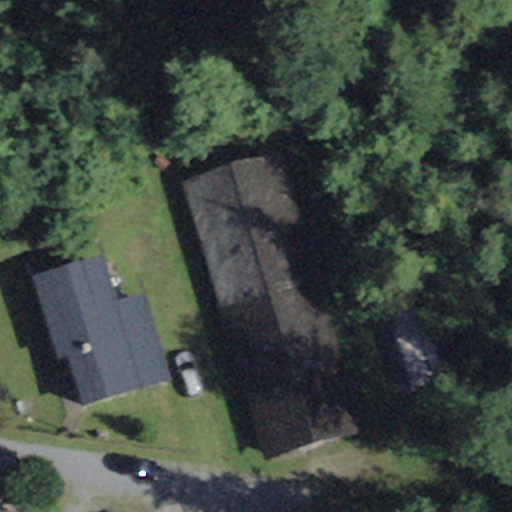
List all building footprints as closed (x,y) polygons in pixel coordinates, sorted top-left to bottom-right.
[(193,188),(274,456),(353,433),(273,163),(193,188)] [(140,390),(123,335),(102,267),(39,286),(61,358),(68,355),(100,345),(116,397),(140,390)] [(393,319),(414,392),(444,383),(423,310),(393,319)] [(123,335),(140,390),(168,381),(151,327),(123,335)] [(85,407),(116,397),(100,345),(68,355),(85,407)]
